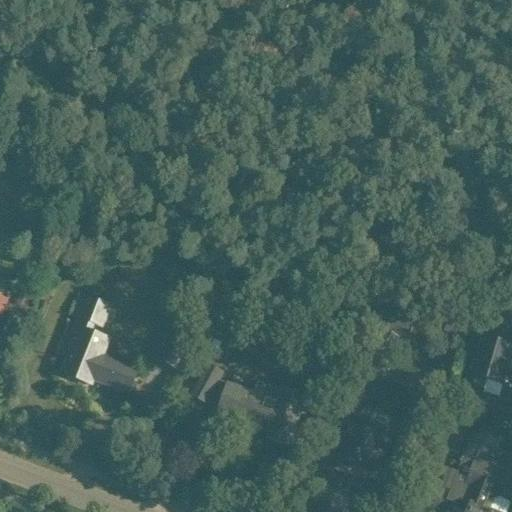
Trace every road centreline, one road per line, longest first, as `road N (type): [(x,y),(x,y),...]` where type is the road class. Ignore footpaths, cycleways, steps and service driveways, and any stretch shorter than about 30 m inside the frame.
road 1 (track): [(0,56),(511,282)]
road 2 (secondary): [(119,511),(0,465)]
